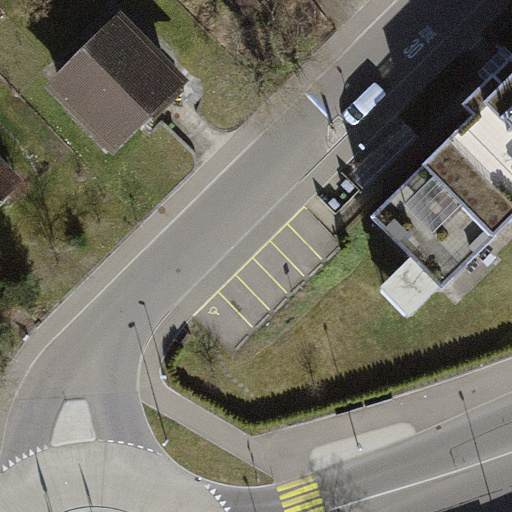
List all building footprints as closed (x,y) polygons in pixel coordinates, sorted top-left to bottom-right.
[(202,0),(235,30),(262,0),(202,0)] [(21,11),(0,23),(0,66),(15,92),(56,67),(21,11)] [(40,90),(99,155),(179,83),(120,18),(40,90)] [(485,94),(347,221),(437,318),(511,249),(511,38),(470,77),(485,94)] [(0,139),(0,198),(29,167),(0,139)]
